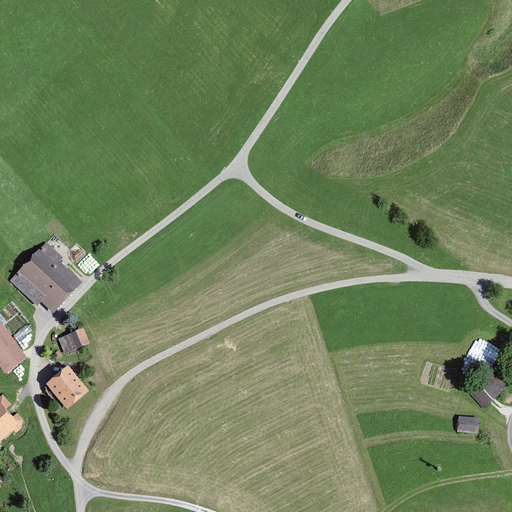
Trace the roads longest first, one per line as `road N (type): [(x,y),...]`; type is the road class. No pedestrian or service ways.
road 1 (track): [(74,472),(95,416),(126,376),(253,309),(383,278),(511,283)]
road 2 (track): [(74,472),(48,436),(37,401),(42,335),(107,266),(235,168)]
road 3 (track): [(436,276),(282,207),(235,168)]
road 4 (track): [(235,168),(347,0)]
road 5 (track): [(511,471),(433,484),(385,511)]
road 6 (track): [(205,511),(82,488)]
